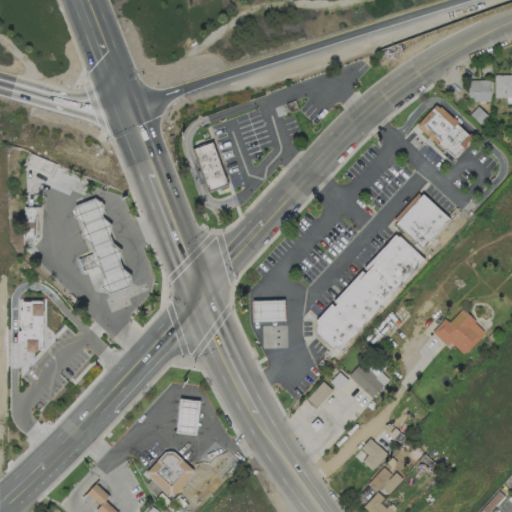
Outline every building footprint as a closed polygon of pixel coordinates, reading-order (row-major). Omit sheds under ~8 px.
[(493,96),(511,96),(511,74),(493,74),(493,96)] [(488,101),(488,80),(466,79),(466,100),(488,101)] [(415,124),(452,158),(471,137),(434,103),(415,124)] [(468,114),(479,123),(486,115),(476,106),(468,114)] [(192,147),(205,192),(225,186),(211,142),(192,147)] [(36,171),(51,174),(54,161),(30,157),(28,165),(37,167),(36,171)] [(390,221),(420,249),(448,218),(418,191),(390,221)] [(95,197),(71,205),(82,237),(86,236),(91,253),(76,259),(80,272),(95,266),(105,293),(126,286),(95,197)] [(36,237),(37,206),(22,206),(22,237),(36,237)] [(337,353),(422,258),(394,233),(329,304),(328,304),(312,322),(317,327),(313,331),(337,353)] [(283,320),(283,299),(250,300),(250,321),(283,320)] [(43,301),(19,300),(18,331),(17,350),(42,350),(43,301)] [(451,344),(463,354),(484,331),(460,308),(447,322),(443,317),(430,331),(448,348),(451,344)] [(362,359),(347,375),(370,398),(385,381),(362,359)] [(314,407),(331,390),(321,381),(305,398),(314,407)] [(174,432),(194,434),(198,400),(177,398),(174,432)] [(366,454),(360,460),(371,470),(386,454),(368,437),(358,447),(366,454)] [(144,473),(169,496),(193,471),(167,448),(144,473)] [(399,480),(383,465),(365,483),(374,491),(378,487),(386,494),(399,480)]
